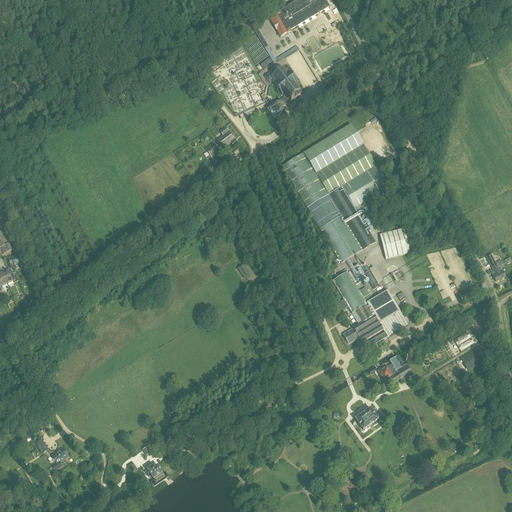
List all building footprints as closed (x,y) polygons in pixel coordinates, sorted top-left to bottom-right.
[(299,0),(279,12),(278,11),(275,13),(275,14),(269,17),(280,37),(281,37),(291,31),(290,30),(329,7),(324,0),(299,0)] [(254,31),(265,48),(268,47),(258,29),(254,31)] [(298,49),(296,46),(277,58),(279,61),(298,49)] [(277,62),(268,47),(265,49),(274,64),(277,62)] [(260,65),(263,69),(272,62),(269,58),(260,65)] [(218,63),(216,60),(207,67),(210,70),(218,63)] [(269,74),(265,77),(270,84),(272,82),(284,97),(284,98),(283,99),(284,99),(278,104),(277,103),(268,111),(275,119),(282,114),(281,112),(284,111),(282,108),(290,102),(291,103),(300,96),(299,95),(302,93),(298,87),(300,85),(286,68),(284,70),(283,68),(281,69),(280,67),(279,68),(275,67),(272,70),(272,73),(270,75),(269,74)] [(266,102),(269,100),(264,93),(261,96),(266,102)] [(367,126),(376,120),(375,118),(365,124),(367,126)] [(355,209),(389,188),(363,145),(351,125),(304,154),(282,167),(341,264),(376,243),(358,213),(360,212),(357,207),(355,209)] [(218,145),(219,147),(220,146),(223,149),(231,143),(234,147),(238,144),(225,128),(220,132),(223,136),(216,141),(219,144),(218,145)] [(217,148),(219,147),(218,145),(216,147),(214,143),(205,150),(211,158),(220,151),(217,148)] [(209,165),(213,170),(218,166),(215,161),(209,165)] [(403,230),(401,231),(380,236),(386,260),(407,255),(409,254),(403,230)] [(11,243),(8,244),(2,247),(4,252),(3,252),(4,254),(14,250),(11,243)] [(20,266),(19,263),(21,262),(24,261),(22,256),(19,257),(18,254),(8,259),(11,266),(14,265),(16,268),(20,266)] [(491,268),(502,262),(501,260),(495,263),(491,255),(486,258),(491,268)] [(503,265),(502,262),(491,268),(494,272),(493,272),(493,273),(493,274),(492,274),(492,275),(493,275),(493,276),(496,282),(505,277),(502,272),(501,269),(499,270),(497,268),(503,265)] [(366,265),(365,264),(362,265),(363,266),(360,268),(374,290),(378,288),(369,272),(370,271),(378,284),(382,281),(374,268),(370,270),(366,265)] [(244,279),(245,279),(247,278),(250,275),(249,274),(243,265),(238,269),(237,269),(244,279)] [(2,274),(7,284),(13,281),(14,283),(19,281),(16,275),(13,276),(12,275),(10,270),(2,274)] [(342,311),(348,307),(352,314),(360,309),(361,311),(369,307),(383,330),(385,333),(387,337),(408,325),(387,291),(372,300),(371,298),(373,296),(371,292),(368,294),(365,288),(359,292),(347,272),(332,281),(343,300),(338,303),(342,311)] [(399,299),(401,302),(406,299),(405,296),(403,293),(397,296),(399,299)] [(360,309),(356,311),(363,323),(353,329),(359,338),(362,343),(383,330),(369,307),(361,311),(360,309)] [(348,326),(350,324),(346,317),(345,315),(342,317),(348,326)] [(349,344),(359,338),(353,329),(343,335),(349,344)] [(373,346),(387,337),(385,333),(370,342),(373,346)] [(454,341),(461,352),(474,344),(467,333),(454,341)] [(436,357),(442,355),(438,347),(432,350),(436,357)] [(468,371),(487,360),(479,348),(461,359),(468,371)] [(398,356),(390,361),(392,364),(378,373),(383,381),(397,373),(398,374),(388,380),(391,385),(412,372),(407,365),(404,366),(402,361),(398,356)] [(425,369),(423,365),(420,360),(415,363),(417,368),(420,366),(423,371),(425,369)] [(363,430),(378,419),(370,409),(355,419),(363,430)] [(42,440),(35,445),(42,455),(49,451),(42,440)] [(147,446),(143,450),(142,450),(144,453),(146,456),(150,453),(148,451),(150,450),(147,446)] [(52,467),(55,471),(63,466),(60,462),(69,457),(63,448),(52,456),(57,464),(55,465),(52,467)] [(127,465),(133,474),(138,470),(133,462),(127,465)] [(148,471),(146,472),(149,477),(151,476),(151,475),(154,479),(157,483),(165,477),(162,473),(163,473),(158,466),(155,467),(154,465),(148,470),(148,471)]
